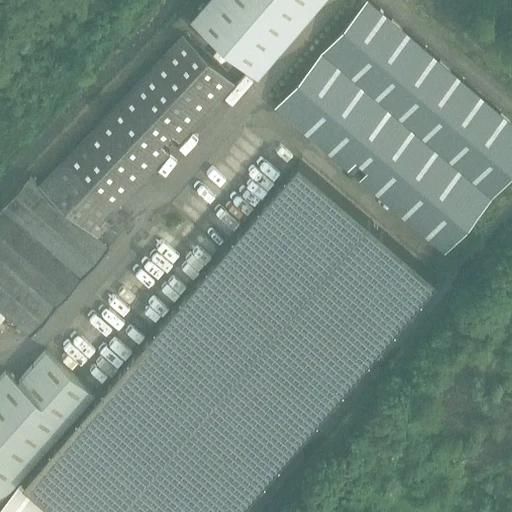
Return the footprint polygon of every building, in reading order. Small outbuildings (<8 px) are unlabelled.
[(210,0),(193,20),(261,79),(328,0),(210,0)] [(445,252),(511,173),(511,123),(368,0),(365,0),(275,106),(348,169),(356,160),(367,169),(360,178),(445,252)] [(179,140),(235,82),(183,33),(40,185),(30,176),(0,209),(0,309),(30,336),(109,247),(100,238),(102,236),(109,243),(117,235),(109,228),(112,225),(105,218),(169,151),(161,143),(171,133),(179,140)] [(207,33),(199,41),(214,57),(222,49),(207,33)] [(299,160),(0,500),(0,511),(236,511),(437,278),(299,160)] [(0,497),(93,388),(47,349),(20,381),(7,371),(0,379),(0,497)]
